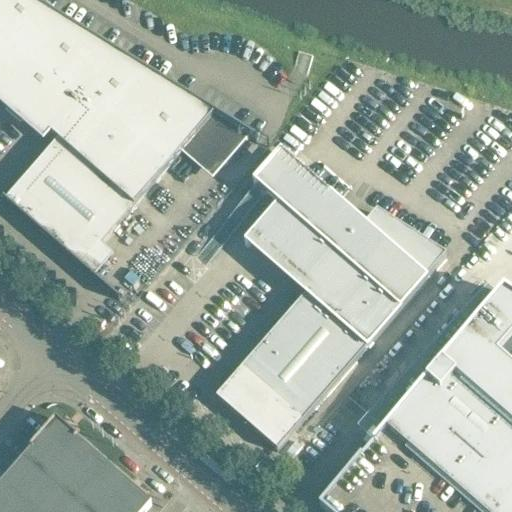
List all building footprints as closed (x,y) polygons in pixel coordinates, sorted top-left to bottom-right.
[(0,0),(0,93),(13,105),(9,109),(24,122),(28,118),(51,138),(58,144),(7,203),(6,204),(89,276),(90,275),(102,261),(96,255),(102,248),(195,141),(225,167),(249,139),(250,138),(197,105),(195,108),(180,95),(177,97),(162,84),(160,87),(145,74),(143,76),(129,64),(60,21),(24,0),(0,0)] [(217,401),(216,402),(277,455),(278,454),(301,427),(446,261),(377,217),(366,231),(305,178),(278,209),(245,247),(248,249),(254,241),(282,266),(278,271),(294,285),(298,280),(312,292),(240,374),(217,401)] [(426,386),(388,430),(401,441),(483,511),(511,511),(511,300),(505,296),(426,386)] [(0,488),(0,511),(147,511),(152,507),(77,442),(78,441),(56,422),(30,451),(31,452),(0,488)] [(483,511),(401,441),(388,430),(319,509),(322,511),(483,511)]
